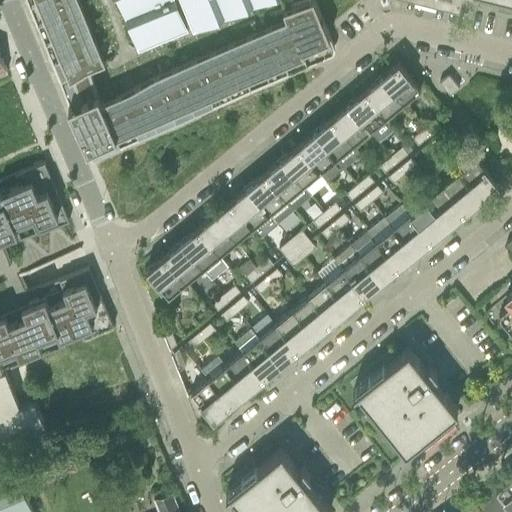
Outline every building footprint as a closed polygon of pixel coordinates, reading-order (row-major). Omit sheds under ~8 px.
[(40,0),(29,5),(32,14),(36,24),(67,11),(81,5),(79,0),(40,0)] [(132,0),(140,17),(131,21),(138,39),(212,9),(208,0),(132,0)] [(313,0),(307,0),(283,11),(286,18),(290,28),(292,31),(304,59),(306,58),(333,46),(326,28),(320,15),(313,0)] [(511,0),(454,0),(458,1),(458,0),(480,0),(479,6),(511,14),(511,0)] [(67,11),(36,24),(44,43),(75,30),(89,24),(81,5),(67,11)] [(286,18),(267,26),(273,39),(288,73),(305,65),(306,65),(309,64),(306,58),(304,59),(292,31),(290,28),(286,18)] [(75,30),(44,43),(52,62),(83,49),(97,43),(89,24),(75,30)] [(267,26),(249,34),(254,47),(269,81),(288,73),(273,39),(267,26)] [(249,34),(230,42),(236,55),(251,89),(269,81),(254,47),(249,34)] [(230,42),(212,50),(217,63),(232,97),(251,89),(236,55),(230,42)] [(83,49),(52,62),(60,81),(72,76),(88,69),(91,68),(105,62),(104,61),(101,52),(97,43),(83,49)] [(212,50),(193,58),(199,71),(214,105),(232,97),(217,63),(212,50)] [(193,58),(174,66),(180,79),(195,113),(214,105),(199,71),(193,58)] [(398,61),(381,75),(403,102),(420,88),(398,61)] [(174,66),(156,74),(162,87),(176,121),(192,114),(195,113),(180,79),(174,66)] [(69,103),(68,104),(91,158),(121,145),(106,112),(100,98),(97,91),(88,69),(72,76),(74,81),(81,98),(69,103)] [(156,74),(137,82),(143,95),(158,129),(176,121),(162,87),(156,74)] [(439,81),(450,94),(459,86),(448,74),(439,81)] [(371,86),(366,91),(387,116),(403,102),(381,75),(369,84),(371,86)] [(137,82),(119,90),(125,104),(139,137),(158,129),(143,95),(137,82)] [(119,90),(100,98),(106,112),(121,145),(139,137),(125,104),(119,90)] [(358,94),(347,102),(370,130),(378,140),(394,127),(386,117),(387,116),(366,91),(359,96),(358,94)] [(338,114),(332,118),(353,143),(370,130),(347,102),(336,112),(338,114)] [(324,121),(314,130),(344,166),(361,153),(353,143),(332,118),(326,123),(324,121)] [(435,119),(424,127),(430,134),(440,126),(435,119)] [(430,134),(424,127),(412,137),(418,144),(430,134)] [(443,129),(433,138),(438,145),(449,136),(443,129)] [(304,141),(299,145),(320,171),(319,171),(327,180),(344,166),(314,130),(303,139),(304,141)] [(438,145),(433,138),(421,148),(427,155),(438,145)] [(291,149),(281,157),(303,185),(319,171),(320,171),(299,145),(293,151),(291,149)] [(401,146),(390,155),(396,162),(406,153),(401,146)] [(390,155),(379,164),(385,171),(396,162),(390,155)] [(476,156),(459,170),(482,198),(499,184),(476,156)] [(271,169),(266,173),(285,197),(286,199),(294,208),(311,194),(303,185),(281,157),(269,167),(271,169)] [(410,157),(399,165),(405,172),(416,164),(410,157)] [(0,192),(7,209),(8,211),(55,191),(56,190),(44,161),(15,173),(18,181),(0,188),(0,192)] [(399,165),(388,175),(393,182),(405,172),(399,165)] [(459,170),(442,184),(463,210),(468,205),(470,207),(482,198),(459,170)] [(257,177),(247,185),(267,209),(269,212),(277,222),(294,208),(286,199),(285,197),(266,173),(259,178),(257,177)] [(368,174),(357,182),(363,189),(373,180),(368,174)] [(357,182),(346,192),(351,199),(363,189),(357,182)] [(376,184),(366,193),(371,200),(382,191),(376,184)] [(442,184),(426,198),(448,225),(459,217),(457,215),(463,210),(442,184)] [(237,196),(232,201),(253,226),(260,235),(277,222),(269,212),(247,185),(236,194),(237,196)] [(49,228),(54,226),(62,223),(69,220),(56,190),(55,191),(8,211),(16,229),(17,231),(35,223),(38,231),(39,233),(49,228)] [(8,211),(7,209),(0,192),(0,238),(15,232),(17,231),(16,229),(8,211)] [(366,193),(354,202),(360,209),(371,200),(366,193)] [(426,198),(409,212),(430,237),(435,233),(437,234),(448,225),(426,198)] [(224,204),(214,213),(236,240),(253,226),(232,201),(226,206),(224,204)] [(334,201),(324,210),(329,217),(340,208),(334,201)] [(385,216),(392,225),(415,253),(425,244),(424,242),(430,237),(409,212),(402,203),(385,216)] [(324,210),(312,219),(318,226),(329,217),(324,210)] [(343,212),(333,220),(338,227),(349,219),(343,212)] [(204,224),(199,228),(219,254),(236,240),(214,213),(202,222),(204,224)] [(385,216),(384,215),(367,229),(368,230),(397,264),(402,260),(404,262),(415,253),(392,225),(385,216)] [(333,220),(321,230),(327,237),(338,227),(333,220)] [(191,232),(180,240),(203,267),(219,254),(199,228),(192,233),(191,232)] [(300,228),(290,237),(297,247),(308,238),(307,236),(300,228)] [(368,230),(352,243),(382,280),(392,271),(390,270),(397,264),(368,230)] [(290,237),(279,247),(285,254),(286,256),(297,247),(290,237)] [(308,238),(297,247),(305,255),(315,246),(310,239),(308,238)] [(511,238),(506,244),(511,250),(511,291),(507,296),(511,302),(511,303),(501,313),(500,319),(511,333),(511,238)] [(170,251),(165,256),(186,281),(203,267),(180,240),(169,249),(170,251)] [(382,280),(352,243),(335,257),(342,266),(363,292),(369,288),(371,289),(382,280)] [(297,247),(286,256),(288,258),(294,265),(305,255),(297,247)] [(186,281),(165,256),(159,261),(157,259),(146,269),(152,276),(143,284),(153,308),(186,281)] [(267,256),(257,265),(262,271),(273,263),(267,256)] [(257,265),(245,274),(250,281),(262,271),(257,265)] [(101,295),(88,266),(59,278),(59,280),(62,286),(62,287),(44,295),(47,303),(52,316),(53,316),(100,296),(101,295)] [(342,266),(325,280),(348,308),(358,299),(357,297),(363,292),(342,266)] [(276,267),(265,276),(271,283),(282,274),(276,267)] [(265,276),(254,285),(260,292),(271,283),(265,276)] [(325,280),(309,294),(330,320),(335,315),(336,317),(348,308),(325,280)] [(234,283),(223,292),(229,299),(239,290),(234,283)] [(223,292),(211,302),(217,309),(229,299),(223,292)] [(243,294),(232,303),(238,310),(249,301),(243,294)] [(309,294),(292,308),(315,335),(325,327),(323,325),(330,320),(309,294)] [(44,295),(42,296),(24,303),(4,312),(22,353),(61,337),(60,334),(52,316),(47,303),(44,295)] [(110,326),(110,325),(113,325),(101,295),(100,296),(53,316),(52,316),(60,334),(61,337),(80,329),(83,337),(84,338),(110,326)] [(232,303),(220,313),(226,320),(238,310),(232,303)] [(292,308),(275,322),(296,347),(302,343),(303,345),(315,335),(292,308)] [(4,312),(0,313),(0,362),(22,353),(4,312)] [(206,324),(199,330),(205,338),(215,329),(209,322),(206,324)] [(275,322),(259,335),(281,363),(291,354),(290,352),(296,347),(275,322)] [(162,331),(169,349),(176,343),(169,325),(162,331)] [(235,340),(242,349),(263,375),(268,370),(270,372),(281,363),(259,335),(252,327),(235,340)] [(199,330),(187,340),(193,347),(205,338),(199,330)] [(383,422),(395,437),(405,450),(422,436),(424,438),(455,413),(453,411),(457,408),(432,377),(437,374),(429,364),(425,368),(408,347),(369,378),(372,382),(359,392),(371,407),(375,404),(387,418),(383,422)] [(171,354),(178,371),(185,365),(178,348),(171,354)] [(242,349),(225,363),(248,390),(258,382),(257,380),(263,375),(242,349)] [(225,363),(209,377),(230,402),(235,398),(236,400),(248,390),(225,363)] [(20,406),(3,369),(0,370),(0,456),(9,453),(10,454),(51,438),(34,399),(20,406)] [(230,402),(209,377),(187,395),(198,422),(199,422),(197,419),(207,411),(213,419),(225,409),(223,407),(230,402)] [(96,421),(81,428),(85,438),(101,431),(96,421)] [(62,443),(23,460),(35,487),(74,470),(62,443)] [(281,448),(257,467),(242,479),(245,483),(232,494),(244,509),(248,505),(253,511),(326,511),(330,509),(305,479),(310,475),(302,466),(298,470),(281,448)] [(9,453),(0,456),(0,511),(35,511),(10,454),(9,453)] [(511,472),(495,486),(511,507),(511,472)] [(511,511),(511,507),(495,486),(479,499),(488,511),(511,511)] [(181,511),(173,490),(154,497),(160,511),(181,511)] [(488,511),(479,499),(464,511),(488,511)]
